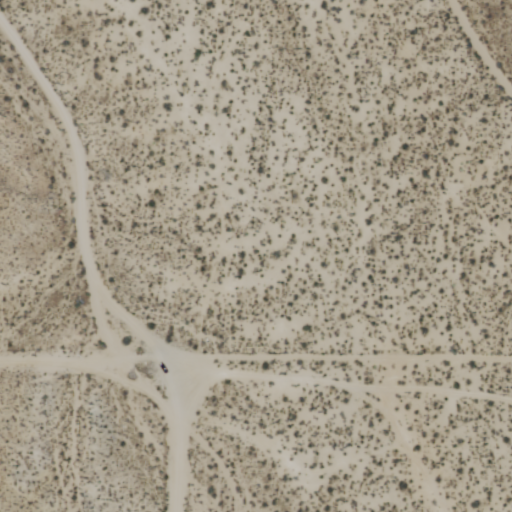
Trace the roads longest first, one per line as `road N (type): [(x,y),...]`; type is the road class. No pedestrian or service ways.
road 1 (track): [(0,22),(58,106),(82,199),(80,250),(102,299),(137,338),(180,364),(177,511)]
road 2 (track): [(0,375),(180,364),(511,377)]
